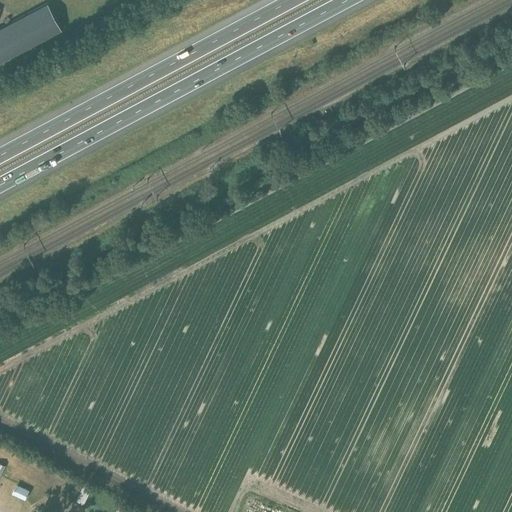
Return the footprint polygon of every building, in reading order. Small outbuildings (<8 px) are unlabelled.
[(0,62),(64,28),(49,0),(47,0),(0,25),(0,62)] [(28,490),(15,484),(12,494),(25,499),(28,490)] [(91,489),(83,485),(75,500),(83,504),(91,489)] [(245,511),(246,511),(249,511),(251,508),(262,511),(264,503),(248,499),(245,511)] [(121,501),(115,511),(127,511),(130,506),(121,501)]
